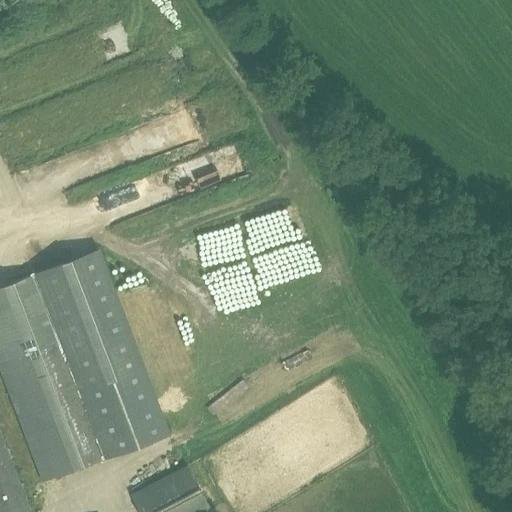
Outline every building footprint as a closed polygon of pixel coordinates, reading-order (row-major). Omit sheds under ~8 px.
[(161,130),(133,136),(135,147),(163,141),(161,130)] [(100,250),(49,269),(119,453),(170,433),(100,250)] [(49,269),(0,287),(0,366),(44,481),(119,453),(49,269)] [(0,511),(30,511),(0,433),(0,511)] [(143,511),(207,511),(212,509),(189,465),(134,494),(143,511)]
